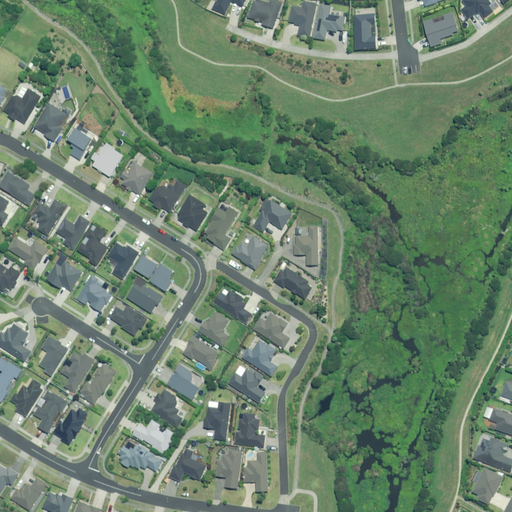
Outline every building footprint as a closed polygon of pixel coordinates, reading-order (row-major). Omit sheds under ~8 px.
[(218,0),(217,0),(213,9),(227,14),(233,1),(243,6),(245,0),(218,0)] [(254,0),(249,18),(262,22),(261,25),(274,29),(276,25),(282,3),(271,0),(270,0),(269,4),(255,0),(254,0)] [(492,4),(489,0),(463,0),(463,1),(467,6),(461,10),(468,19),(479,11),(485,19),(494,11),(490,5),(492,4)] [(317,4),(304,1),(303,8),(293,6),(290,22),(300,24),(298,36),(311,38),(317,4)] [(332,7),(321,5),(315,38),(327,40),(329,31),(338,32),(338,30),(343,31),(346,17),(330,14),(332,7)] [(461,33),(454,12),(445,15),(446,20),(434,24),(433,19),(424,22),(432,47),(444,43),(442,39),(461,33)] [(377,23),(376,14),(355,16),(357,50),(378,48),(378,36),(373,36),(372,23),(377,23)] [(28,65),(22,60),(19,64),(25,69),(28,65)] [(34,76),(29,72),(25,79),(30,82),(34,76)] [(8,89),(0,84),(0,106),(5,98),(3,97),(8,89)] [(43,97),(30,88),(23,99),(18,96),(13,97),(4,110),(10,114),(8,116),(15,121),(17,118),(25,124),(43,97)] [(66,113),(48,104),(41,117),(37,115),(29,129),(54,142),(62,127),(59,125),(66,113)] [(84,126),(80,123),(69,140),(74,143),(72,146),(75,148),(71,154),(81,160),(95,139),(81,130),(84,126)] [(114,148),(108,144),(101,155),(97,153),(93,159),(97,162),(94,166),(112,177),(125,156),(114,149),(114,148)] [(154,174),(136,163),(130,174),(125,171),(121,177),(125,180),(122,186),(132,192),(133,191),(141,196),(154,174)] [(9,170),(0,185),(0,187),(31,206),(40,189),(9,170)] [(162,206),(171,212),(187,184),(178,178),(175,185),(170,182),(167,186),(164,185),(156,186),(148,199),(155,202),(154,204),(161,209),(162,206)] [(0,220),(5,224),(11,213),(6,210),(12,200),(0,192),(0,220)] [(207,202),(190,192),(178,213),(181,214),(178,219),(198,230),(209,211),(204,208),(207,202)] [(42,223),(38,229),(48,235),(67,205),(57,198),(51,207),(47,204),(46,206),(40,203),(34,212),(41,216),(38,220),(42,223)] [(253,226),(264,232),(270,221),(284,229),(293,213),(271,200),(265,210),(263,209),(253,226)] [(226,211),(219,207),(211,220),(213,222),(206,232),(210,235),(208,239),(225,249),(232,238),(226,234),(240,212),(230,205),(226,211)] [(66,218),(57,231),(67,237),(63,243),(73,249),(91,220),(81,214),(75,224),(66,218)] [(82,242),(78,250),(92,258),(89,261),(98,266),(110,245),(102,240),(108,230),(98,224),(94,231),(90,228),(86,236),(90,238),(87,245),(82,242)] [(294,244),(294,255),(307,255),(307,265),(319,265),(319,225),(309,225),(309,235),(296,235),(296,244),(294,244)] [(239,247),(236,246),(232,254),(257,269),(263,259),(260,258),(269,244),(254,235),(248,246),(242,242),(239,247)] [(15,236),(8,249),(27,260),(25,263),(35,269),(40,260),(42,262),(51,247),(36,239),(32,246),(15,236)] [(125,248),(117,243),(109,256),(119,263),(112,273),(123,280),(140,253),(127,245),(125,248)] [(145,255),(136,269),(151,278),(150,280),(168,291),(174,281),(170,278),(175,270),(162,263),(161,265),(145,255)] [(57,262),(47,278),(61,287),(63,284),(73,290),(84,271),(66,260),(63,266),(57,262)] [(8,269),(0,264),(0,289),(3,291),(5,288),(9,291),(20,273),(10,266),(8,269)] [(284,271),(280,269),(274,282),(307,298),(313,286),(307,283),(310,279),(287,267),(284,271)] [(101,278),(93,274),(79,299),(87,304),(90,300),(93,302),(91,304),(103,310),(113,292),(98,284),(101,278)] [(136,285),(128,298),(153,313),(165,294),(151,286),(150,288),(144,284),(142,288),(136,285)] [(222,294),(216,304),(246,322),(252,313),(243,308),(246,304),(242,301),(244,298),(234,292),(232,296),(228,294),(226,297),(222,294)] [(122,327),(135,336),(142,326),(145,328),(149,320),(129,307),(125,312),(117,307),(110,318),(122,326),(122,327)] [(205,321),(198,332),(223,346),(230,335),(225,333),(227,329),(224,327),(229,319),(216,311),(211,319),(209,318),(207,322),(205,321)] [(265,321),(260,318),(253,329),(285,348),(291,337),(283,332),(289,323),(271,312),(265,321)] [(30,334),(15,324),(8,336),(2,332),(0,335),(0,345),(26,362),(33,352),(23,345),(30,334)] [(45,371),(53,375),(70,348),(50,336),(43,348),(48,352),(41,364),(47,368),(45,371)] [(220,353),(193,337),(183,354),(194,361),(196,359),(212,369),(218,361),(216,360),(220,353)] [(277,350),(259,340),(253,351),(248,348),(242,358),(273,376),(279,366),(270,361),(277,350)] [(66,386),(76,392),(96,358),(83,351),(81,354),(76,351),(70,361),(74,363),(72,367),(67,364),(62,373),(71,377),(66,386)] [(22,370),(2,357),(0,360),(0,369),(4,372),(0,379),(0,401),(2,403),(22,370)] [(117,373),(104,365),(91,385),(87,383),(79,395),(95,405),(103,392),(105,393),(117,373)] [(190,382),(195,374),(179,365),(168,386),(194,401),(202,389),(190,382)] [(254,374),(246,369),(242,377),(235,373),(228,383),(260,403),(266,393),(258,387),(264,377),(256,371),(254,374)] [(45,386),(33,379),(28,388),(23,386),(18,395),(16,394),(11,401),(20,406),(17,411),(28,417),(45,386)] [(511,383),(507,382),(502,396),(511,399),(511,383)] [(165,390),(162,396),(159,394),(154,402),(157,403),(151,412),(177,428),(184,417),(178,413),(180,410),(175,407),(180,399),(165,390)] [(44,420),(40,427),(49,432),(54,424),(52,423),(65,401),(49,391),(44,399),(50,403),(46,410),(40,407),(35,415),(44,420)] [(204,417),(203,427),(215,428),(214,438),(228,440),(231,402),(219,401),(218,407),(209,406),(208,417),(204,417)] [(61,422),(54,433),(72,443),(90,413),(81,407),(77,412),(73,409),(64,424),(61,422)] [(511,414),(495,408),(490,420),(498,423),(496,429),(510,435),(510,436),(511,436),(511,414)] [(256,415),(245,414),(244,420),(240,420),(238,429),(237,429),(235,444),(265,448),(266,433),(259,432),(261,420),(255,419),(256,415)] [(139,424),(133,435),(164,453),(176,433),(167,428),(163,433),(157,430),(160,425),(152,419),(146,429),(139,424)] [(489,443),(482,441),(475,459),(510,472),(511,467),(511,459),(503,456),(508,443),(491,437),(489,443)] [(117,454),(120,463),(130,470),(133,465),(141,471),(143,468),(148,472),(150,469),(157,474),(165,462),(128,438),(117,454)] [(169,477),(181,481),(184,473),(201,480),(207,465),(191,458),(194,451),(187,448),(185,453),(182,452),(176,466),(174,466),(169,477)] [(227,478),(226,487),(238,488),(243,451),(230,449),(229,456),(223,456),(222,460),(219,460),(217,477),(227,478)] [(245,467),(245,483),(257,482),(257,491),(268,491),(268,452),(258,452),(258,460),(249,461),(249,467),(245,467)] [(8,470),(0,465),(0,494),(7,483),(12,486),(19,474),(10,468),(8,470)] [(504,478),(486,468),(474,492),(480,496),(478,499),(490,505),(504,478)] [(48,485),(37,478),(32,486),(29,484),(24,491),(19,488),(12,499),(31,511),(48,485)] [(59,497),(50,493),(43,508),(52,511),(68,511),(74,499),(61,493),(59,497)] [(101,511),(102,510),(80,502),(76,511),(101,511)]
